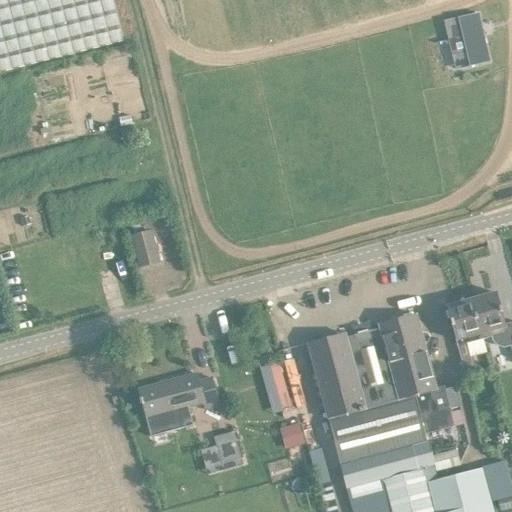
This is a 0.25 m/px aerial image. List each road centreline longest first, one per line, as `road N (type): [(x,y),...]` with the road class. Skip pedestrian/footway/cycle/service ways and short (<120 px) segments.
road 1 (unclassified): [(0,354),(511,219)]
road 2 (track): [(147,0),(155,28),(202,56),(250,55),(459,0)]
